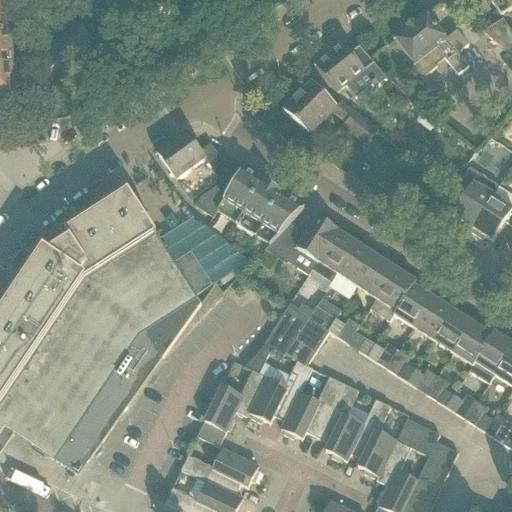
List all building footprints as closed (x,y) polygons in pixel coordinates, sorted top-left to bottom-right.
[(8,0),(0,0),(0,103),(16,102),(15,82),(8,0)] [(489,0),(501,18),(511,10),(505,0),(489,0)] [(198,29),(209,48),(231,35),(220,16),(198,29)] [(425,16),(394,40),(406,56),(424,79),(438,68),(434,64),(442,58),(446,63),(447,65),(457,77),(469,68),(459,55),(469,48),(457,34),(446,43),(425,16)] [(483,35),(511,59),(511,58),(511,34),(504,21),(483,35)] [(91,41),(71,24),(35,66),(54,83),(91,41)] [(305,78),(311,84),(321,93),(330,86),(350,111),(357,105),(344,89),(373,66),(360,49),(350,55),(343,46),(315,68),(315,69),(305,78)] [(321,93),(311,84),(283,113),(309,138),(332,114),(345,125),(342,129),(365,147),(376,134),(341,106),(337,109),(321,93)] [(406,97),(419,107),(425,98),(413,88),(406,97)] [(186,136),(157,156),(176,183),(205,162),(212,172),(210,173),(217,182),(218,183),(220,187),(240,174),(229,158),(222,163),(211,147),(200,155),(188,139),(186,136)] [(458,226),(470,234),(499,189),(469,170),(454,192),(464,199),(452,218),(460,223),(458,226)] [(200,202),(194,209),(212,221),(216,215),(217,213),(270,247),(290,226),(300,216),(304,212),(282,198),(261,185),(242,173),(241,175),(240,174),(220,187),(207,196),(200,202)] [(505,225),(511,229),(511,197),(499,189),(470,234),(482,242),(484,239),(492,244),(505,225)] [(196,301),(128,194),(126,195),(127,198),(67,236),(66,234),(64,235),(68,241),(56,248),(54,245),(42,252),(14,294),(16,296),(14,299),(12,298),(0,315),(0,434),(4,429),(78,478),(200,307),(196,301)] [(268,248),(266,251),(282,262),(308,278),(312,272),(318,263),(319,262),(337,234),(337,233),(317,220),(305,239),(290,226),(270,247),(269,248),(268,248)] [(318,263),(312,272),(331,285),(338,275),(342,268),(358,244),(347,236),(345,239),(339,235),(337,234),(319,262),(318,263)] [(342,268),(338,275),(357,287),(376,259),(368,254),(369,251),(358,244),(342,268)] [(357,287),(377,300),(397,269),(386,262),(384,265),(376,259),(357,287)] [(377,300),(370,312),(389,325),(394,316),(415,285),(407,279),(409,276),(397,269),(377,300)] [(394,316),(414,329),(435,298),(423,291),(421,293),(414,288),(416,285),(415,285),(394,316)] [(414,329),(434,342),(452,313),(444,308),(446,305),(435,298),(414,329)] [(297,364),(307,369),(316,355),(295,342),(302,331),(307,322),(288,309),(285,313),(264,348),(271,352),(297,364)] [(316,309),(309,320),(329,333),(335,322),(316,309)] [(434,342),(453,355),(474,323),(463,316),(461,319),(452,313),(434,342)] [(323,344),(329,335),(328,334),(329,333),(309,320),(307,322),(302,331),(323,344)] [(329,333),(328,334),(329,335),(336,340),(344,327),(335,322),(329,333)] [(453,355),(472,368),(473,368),(494,335),(493,335),(491,338),(483,333),(485,330),(474,323),(453,355)] [(347,347),(355,335),(357,331),(346,324),(344,327),(336,340),(347,347)] [(295,342),(316,355),(323,344),(302,331),(295,342)] [(355,335),(347,347),(358,354),(366,342),(355,335)] [(488,386),(494,378),(511,350),(511,342),(504,338),(502,341),(494,335),(473,368),(472,368),(469,373),(488,386)] [(358,354),(367,360),(375,347),(366,342),(358,354)] [(375,347),(367,360),(375,365),(383,353),(375,347)] [(264,348),(244,370),(252,374),(259,377),(271,352),(264,348)] [(386,372),(397,356),(386,349),(383,353),(375,365),(386,372)] [(511,350),(494,378),(511,389),(511,350)] [(397,356),(386,372),(398,380),(406,367),(408,363),(397,356)] [(273,419),(284,425),(285,425),(299,396),(299,397),(312,372),(307,369),(297,364),(284,390),(266,381),(247,421),(248,421),(249,418),(251,419),(250,421),(261,426),(262,424),(270,428),(273,419)] [(398,380),(406,385),(414,373),(406,367),(398,380)] [(414,373),(406,385),(415,391),(423,378),(414,373)] [(236,415),(247,421),(266,381),(259,377),(252,374),(240,398),(222,389),(197,440),(219,451),(226,436),(226,435),(227,433),(229,434),(235,423),(232,422),(236,415)] [(425,397),(436,382),(425,374),(423,378),(415,391),(425,397)] [(306,435),(317,441),(343,387),(329,380),(317,405),(299,397),(299,396),(285,425),(284,425),(280,433),(284,434),(282,437),(293,442),(294,440),(302,443),(306,435)] [(436,382),(425,397),(437,405),(445,392),(447,389),(436,382)] [(346,465),(350,457),(349,457),(364,427),(363,427),(346,418),(358,394),(343,387),(317,441),(329,446),(325,454),(332,458),(331,461),(342,466),(343,463),(346,465)] [(437,405),(445,411),(454,398),(445,392),(437,405)] [(454,398),(445,411),(454,416),(462,403),(454,398)] [(465,423),(476,407),(464,400),(462,403),(454,416),(465,423)] [(376,484),(396,443),(378,434),(390,410),(375,403),(363,427),(364,427),(349,457),(350,457),(361,462),(357,470),(365,474),(363,476),(374,482),(375,479),(377,480),(376,484)] [(476,407),(465,423),(476,430),(484,418),(487,414),(476,407)] [(493,423),(485,436),(493,441),(504,449),(511,436),(511,427),(496,417),(493,423)] [(476,430),(485,436),(493,423),(484,418),(476,430)] [(418,427),(407,422),(396,443),(407,449),(418,427)] [(407,449),(410,451),(418,454),(429,433),(418,427),(407,449)] [(431,456),(436,445),(440,438),(429,433),(418,454),(429,460),(431,456)] [(410,451),(407,449),(396,443),(376,484),(388,490),(384,496),(382,495),(377,506),(379,507),(378,511),(380,511),(403,511),(404,510),(409,499),(415,488),(417,484),(398,475),(410,451)] [(436,445),(431,456),(453,467),(458,456),(436,445)] [(180,473),(205,486),(206,485),(235,499),(240,488),(248,492),(252,484),(254,486),(260,475),(257,474),(259,470),(222,452),(213,471),(188,458),(180,473)] [(431,456),(429,460),(425,467),(447,478),(453,467),(431,456)] [(425,467),(420,477),(442,488),(447,478),(425,467)] [(420,477),(417,484),(415,488),(437,499),(442,488),(420,477)] [(206,485),(205,486),(197,503),(172,491),(165,506),(177,511),(241,511),(244,507),(241,506),(243,503),(235,499),(206,485)] [(437,499),(415,488),(409,499),(431,510),(437,499)] [(404,510),(408,511),(430,511),(431,510),(409,499),(404,510)]
